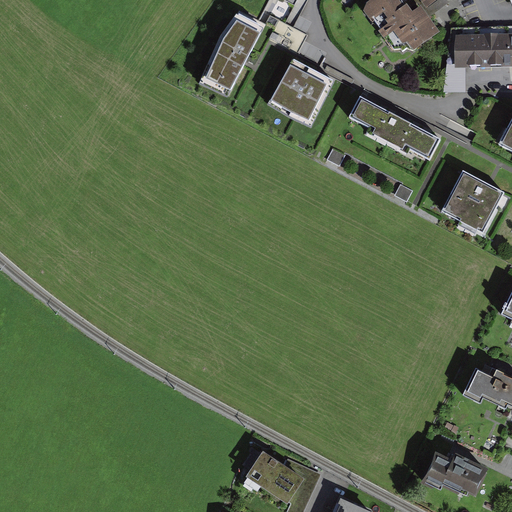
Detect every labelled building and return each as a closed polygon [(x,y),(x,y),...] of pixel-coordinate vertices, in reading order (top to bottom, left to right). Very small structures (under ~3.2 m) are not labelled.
[(361,0),(394,48),(415,46),(439,30),(425,7),(434,0),(361,0)] [(261,22),(239,11),(220,36),(199,82),(227,96),(245,63),(254,45),(265,24),(261,22)] [(511,29),(456,30),(457,65),(511,64),(511,29)] [(319,74),(293,61),(271,104),(310,124),(332,81),(319,74)] [(441,137),(361,95),(346,124),(426,165),(441,137)] [(511,116),(501,138),(511,143),(511,116)] [(489,185),(464,173),(443,214),(481,233),(503,191),(489,185)] [(511,290),(503,310),(511,314),(511,290)] [(477,366),(465,393),(481,400),(484,394),(507,405),(509,402),(511,403),(511,373),(497,366),(494,374),(491,373),(477,366)] [(245,473),(286,500),(303,476),(279,460),(261,448),(245,473)] [(435,452),(423,478),(439,486),(442,480),(465,491),(467,487),(475,491),(487,467),(455,452),(452,460),(449,458),(435,452)] [(339,498),(332,511),(367,511),(368,511),(339,498)]
